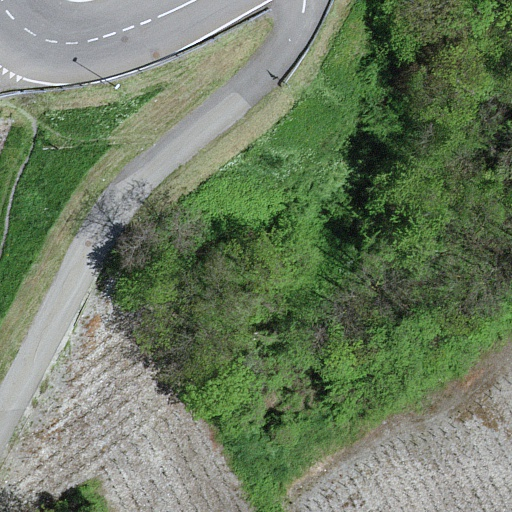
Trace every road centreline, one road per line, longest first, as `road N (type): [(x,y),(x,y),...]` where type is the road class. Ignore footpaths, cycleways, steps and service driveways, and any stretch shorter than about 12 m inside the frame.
road 1 (residential): [(0,416),(79,255),(121,191),(275,57),(298,0)]
road 2 (tertiary): [(194,0),(75,42),(48,38),(11,15)]
